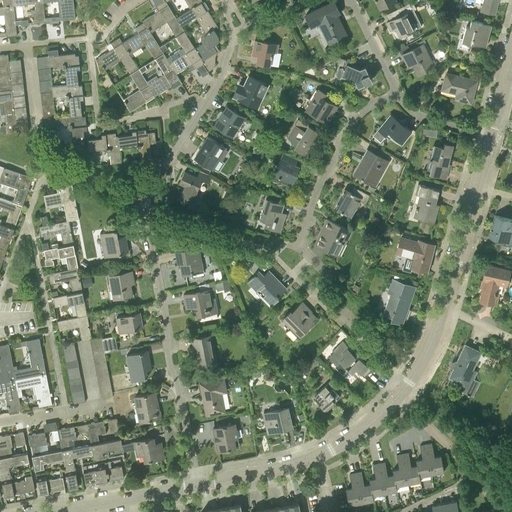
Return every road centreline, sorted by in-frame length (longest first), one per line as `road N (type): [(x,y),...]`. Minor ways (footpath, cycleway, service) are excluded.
road 1 (residential): [(195,484),(145,202),(224,65),(231,32),(225,0)]
road 2 (residential): [(195,484),(286,467),(361,431),(410,383),(444,309)]
road 3 (residential): [(330,277),(300,248),(310,206),(347,129),(396,91)]
road 4 (residential): [(56,511),(195,484)]
road 5 (residential): [(444,309),(476,186)]
